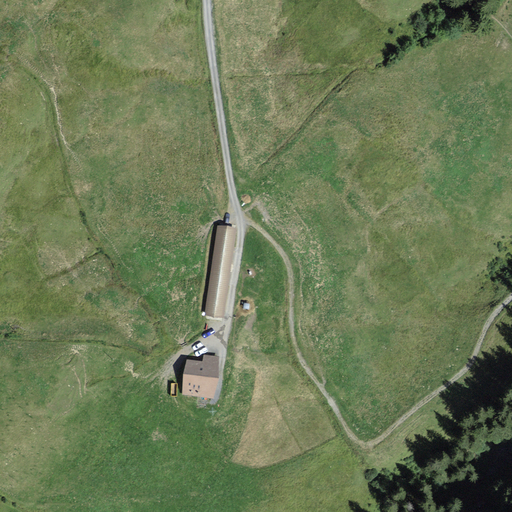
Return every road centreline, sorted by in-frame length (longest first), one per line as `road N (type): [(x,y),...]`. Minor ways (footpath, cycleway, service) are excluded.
road 1 (track): [(511,296),(487,324),(469,365),(365,444),(300,358),(282,252),(237,216)]
road 2 (track): [(224,348),(240,230),(207,0)]
